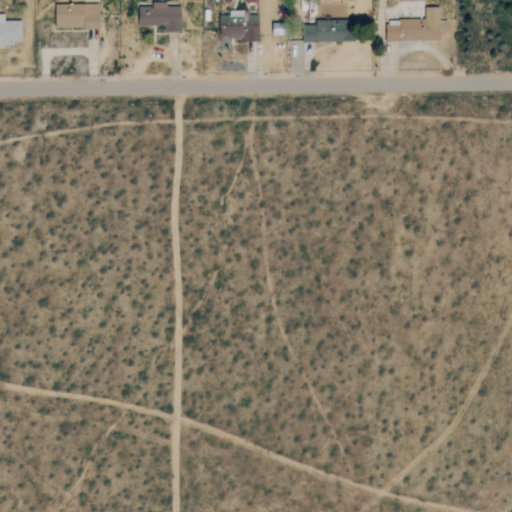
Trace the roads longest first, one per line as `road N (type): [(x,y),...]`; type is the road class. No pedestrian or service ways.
road 1 (residential): [(0,88),(511,82)]
road 2 (track): [(184,86),(180,511)]
